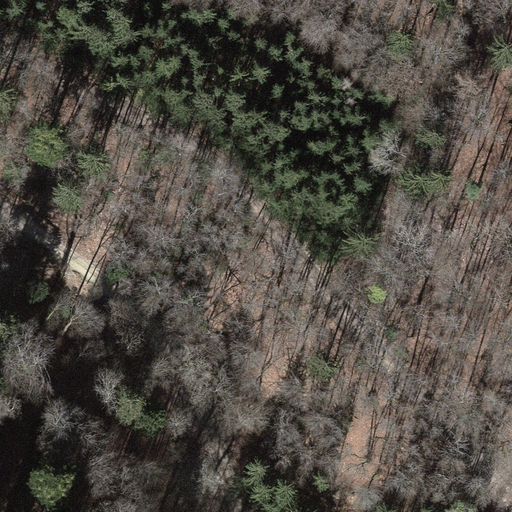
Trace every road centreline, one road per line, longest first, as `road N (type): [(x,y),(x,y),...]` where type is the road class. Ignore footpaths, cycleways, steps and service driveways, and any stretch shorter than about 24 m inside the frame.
road 1 (track): [(0,55),(159,133),(434,413),(511,506)]
road 2 (track): [(0,204),(83,266),(189,379),(204,446),(238,511)]
road 3 (track): [(204,446),(489,511)]
